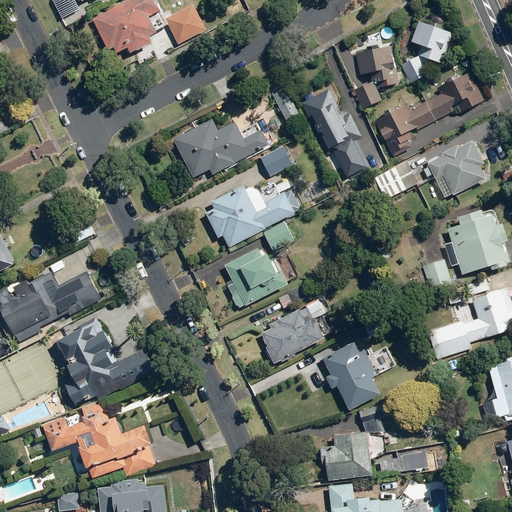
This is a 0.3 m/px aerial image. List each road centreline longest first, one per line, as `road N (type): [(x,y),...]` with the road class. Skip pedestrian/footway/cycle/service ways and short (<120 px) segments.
road 1 (residential): [(250,511),(237,441),(85,132)]
road 2 (residential): [(85,132),(346,0)]
road 3 (residential): [(85,132),(19,0)]
